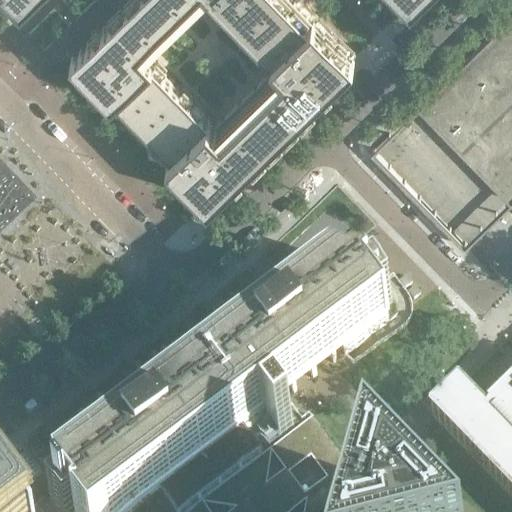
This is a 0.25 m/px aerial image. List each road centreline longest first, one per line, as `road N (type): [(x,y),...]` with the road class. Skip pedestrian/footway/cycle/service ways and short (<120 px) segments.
road 1 (residential): [(172,278),(466,0)]
road 2 (residential): [(172,278),(0,93)]
road 3 (residential): [(0,409),(172,278)]
